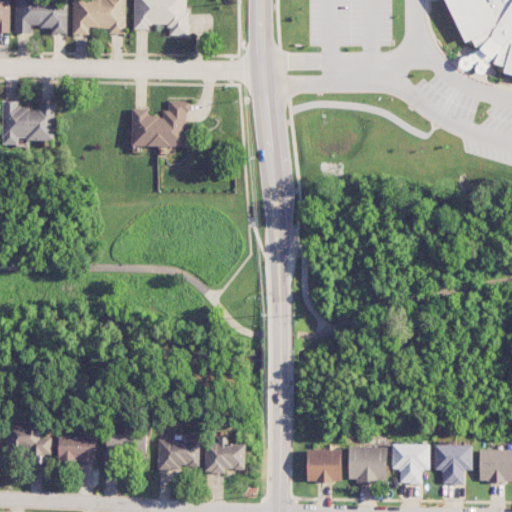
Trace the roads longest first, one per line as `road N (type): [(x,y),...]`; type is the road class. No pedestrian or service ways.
road 1 (tertiary): [(255,0),(280,278),(279,511)]
road 2 (residential): [(256,69),(0,65)]
road 3 (residential): [(250,511),(0,499)]
